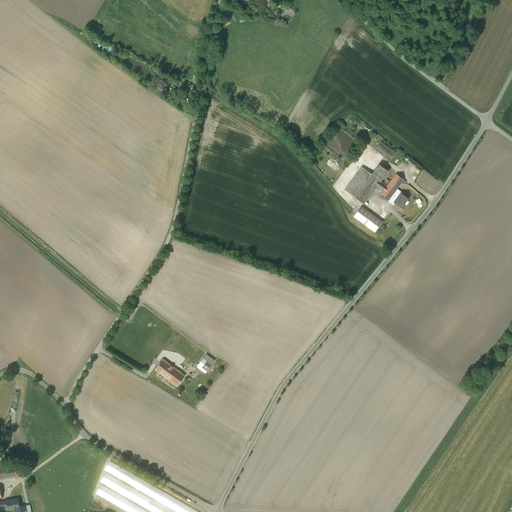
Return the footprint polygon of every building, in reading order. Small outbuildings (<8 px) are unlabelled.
[(281,1),(279,0),(260,0),(272,10),(281,1)] [(395,153),(381,142),(375,150),(390,161),(395,153)] [(383,168),(379,165),(372,175),(381,181),(388,171),(383,168)] [(362,167),(345,190),(355,197),(372,175),(362,167)] [(387,186),(383,191),(380,196),(387,202),(388,201),(397,189),(404,180),(396,174),(390,182),(387,186)] [(372,175),(355,197),(364,204),(380,181),(381,181),(372,175)] [(383,184),(380,181),(377,186),(383,191),(387,186),(383,184)] [(397,189),(388,201),(393,205),(394,203),(401,193),(401,194),(402,193),(397,189)] [(401,193),(394,203),(401,208),(408,199),(401,194),(401,193)] [(382,222),(361,207),(354,216),(375,232),(382,222)] [(215,361),(206,355),(199,365),(208,371),(215,361)] [(184,376),(163,360),(156,370),(170,381),(172,379),(178,384),(184,376)] [(22,463),(0,467),(0,478),(0,479),(24,475),(22,463)] [(195,511),(111,463),(106,470),(178,511),(195,511)] [(170,511),(106,474),(101,482),(153,511),(170,511)] [(146,511),(101,486),(97,493),(128,511),(146,511)] [(18,499),(5,501),(5,502),(0,502),(0,507),(6,506),(7,510),(20,508),(18,499)]
